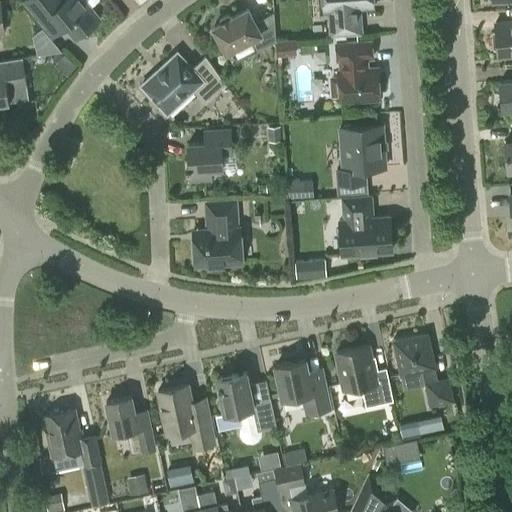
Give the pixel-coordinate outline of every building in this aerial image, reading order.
[(75,38),(99,19),(83,0),(65,0),(65,1),(64,0),(25,0),(25,1),(53,35),(65,26),(75,38)] [(373,7),(372,0),(322,0),(323,10),(328,10),(330,36),(360,34),(358,8),(373,7)] [(247,8),(213,26),(225,51),(227,50),(251,37),(258,50),(276,40),(274,12),(259,20),(254,11),(250,13),(247,8)] [(498,57),(511,55),(511,21),(495,23),(498,57)] [(277,42),(278,56),(297,54),(296,40),(277,42)] [(330,76),(331,97),(340,96),(340,100),(380,97),(378,68),(367,69),(366,57),(373,57),(371,41),(335,44),(337,60),(340,59),(341,71),(338,72),(338,76),(330,76)] [(67,51),(57,60),(68,72),(77,63),(67,51)] [(141,85),(167,113),(193,89),(205,102),(225,84),(206,55),(192,68),(177,52),(141,85)] [(0,103),(25,99),(23,85),(27,85),(23,57),(0,60),(0,103)] [(511,80),(500,82),(502,109),(511,107),(511,80)] [(337,184),(365,182),(364,168),(385,167),(382,124),(340,127),(343,168),(336,169),(337,184)] [(267,126),(268,141),(281,140),(280,125),(267,126)] [(230,128),(204,130),(205,142),(187,143),(190,179),(210,177),(210,167),(222,167),(221,153),(231,152),(230,128)] [(288,179),(289,197),(302,197),(301,178),(288,179)] [(343,219),(339,219),(342,254),(392,250),(389,216),(373,217),(371,195),(342,197),(343,219)] [(235,200),(206,202),(207,229),(193,229),(195,265),(241,261),(239,227),(237,227),(235,200)] [(323,274),(322,260),(294,262),(295,276),(323,274)] [(392,340),(400,375),(422,370),(429,406),(454,401),(448,376),(438,378),(435,367),(427,332),(392,340)] [(335,352),(343,389),(360,385),(365,406),(393,400),(385,367),(377,369),(374,356),(371,357),(368,345),(335,352)] [(305,358),(275,365),(282,398),(283,398),(285,408),(303,404),(305,414),(332,409),(325,378),(310,382),(305,358)] [(246,371),(216,377),(224,413),(239,409),(242,424),(239,428),(239,434),(242,439),(247,442),(252,443),(258,440),(261,435),(261,429),(276,426),(269,397),(252,401),(246,371)] [(157,389),(167,432),(188,427),(192,449),(216,443),(206,395),(191,399),(188,383),(157,389)] [(130,395),(106,400),(113,433),(126,430),(130,447),(139,445),(141,452),(156,448),(148,408),(134,411),(130,395)] [(44,414),(53,455),(79,449),(83,465),(82,465),(91,505),(109,501),(95,433),(80,437),(74,407),(44,414)] [(431,422),(433,432),(444,430),(442,420),(431,422)] [(400,428),(403,438),(419,435),(417,425),(400,428)] [(386,442),(390,465),(422,460),(419,438),(386,442)] [(279,447),(259,452),(263,466),(282,461),(279,447)] [(169,465),(171,484),(195,481),(193,462),(169,465)] [(278,488),(304,482),(300,463),(274,468),(278,488)] [(273,469),(256,473),(261,493),(278,489),(273,469)] [(148,490),(144,473),(127,476),(130,494),(148,490)] [(387,511),(386,511),(397,497),(368,473),(354,504),(363,511),(387,511)] [(194,483),(178,487),(181,502),(198,498),(197,493),(194,483)] [(213,489),(197,493),(198,498),(199,507),(200,507),(200,511),(241,511),(238,511),(228,511),(227,502),(217,504),(213,489)] [(318,494),(318,493),(293,498),(295,511),(334,511),(337,511),(333,490),(318,494)] [(50,511),(64,509),(60,493),(45,497),(47,511),(50,511)] [(251,496),(254,509),(241,511),(265,511),(261,494),(251,496)]
